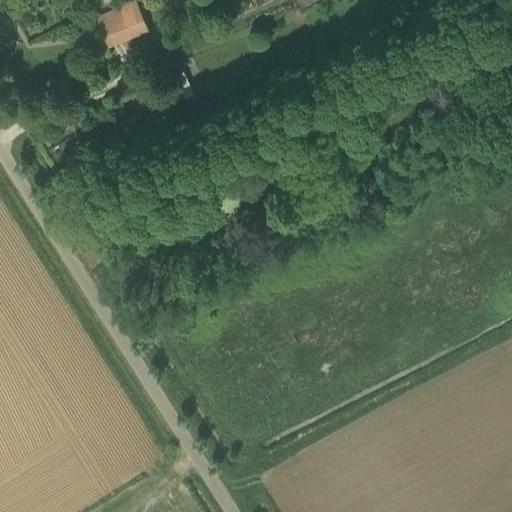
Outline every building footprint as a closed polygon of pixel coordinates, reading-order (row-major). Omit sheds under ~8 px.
[(137,2),(119,10),(129,34),(146,27),(137,2)] [(186,24),(183,14),(175,16),(178,27),(186,24)] [(174,75),(184,97),(193,93),(183,71),(174,75)] [(134,120),(124,126),(136,149),(143,145),(141,141),(145,139),(134,120)] [(132,161),(117,130),(93,141),(108,172),(132,161)] [(57,164),(64,175),(84,163),(76,152),(57,164)] [(93,180),(91,175),(89,171),(70,180),(72,184),(73,184),(75,189),(93,180)]
